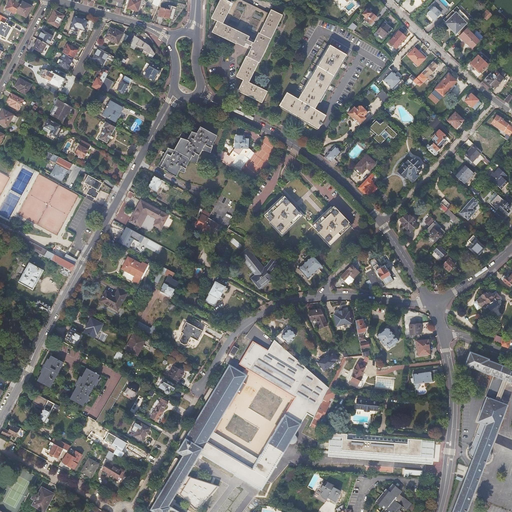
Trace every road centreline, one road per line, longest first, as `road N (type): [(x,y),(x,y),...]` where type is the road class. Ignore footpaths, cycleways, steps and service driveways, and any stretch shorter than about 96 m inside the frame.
road 1 (residential): [(197,390),(240,326),(288,301),(430,301)]
road 2 (tertiary): [(219,104),(309,154),(381,222)]
road 3 (unknown): [(309,154),(358,51),(322,30),(306,53)]
road 4 (tertiary): [(440,511),(455,412),(442,334)]
road 5 (tertiary): [(442,334),(451,414),(436,511)]
road 6 (residential): [(381,222),(493,102)]
road 7 (tertiary): [(69,288),(0,419)]
road 8 (residential): [(387,0),(493,102)]
road 9 (residential): [(197,390),(130,506)]
road 10 (unknown): [(447,440),(387,432),(385,401),(345,397)]
road 11 (residential): [(0,448),(115,510)]
